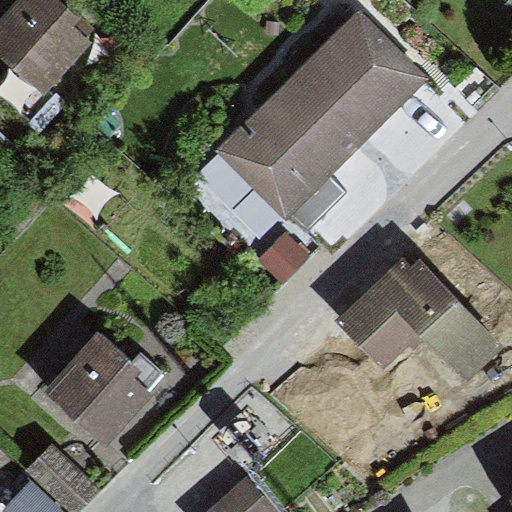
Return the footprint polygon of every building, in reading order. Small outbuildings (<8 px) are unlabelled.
[(22,0),(0,25),(0,54),(42,92),(86,43),(69,28),(76,21),(52,0),(22,0)] [(219,150),(287,218),(425,79),(357,12),(219,150)] [(287,233),(260,260),(283,282),(310,255),(287,233)] [(464,391),(507,350),(416,254),(344,322),(394,374),(422,348),(464,391)] [(47,397),(102,446),(150,393),(140,383),(147,375),(102,336),(47,397)] [(12,511),(83,511),(105,489),(61,448),(6,506),(12,511)] [(210,511),(280,511),(251,476),(210,511)]
